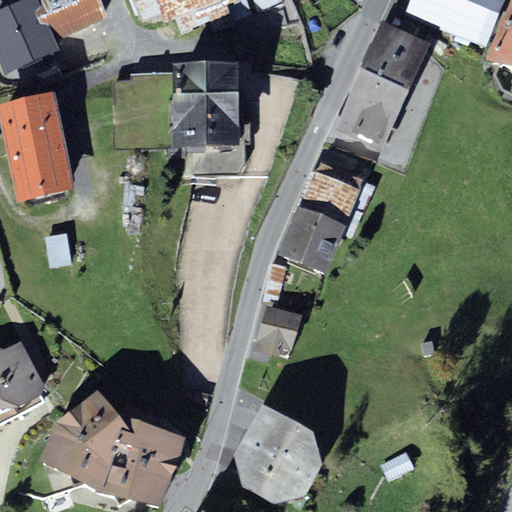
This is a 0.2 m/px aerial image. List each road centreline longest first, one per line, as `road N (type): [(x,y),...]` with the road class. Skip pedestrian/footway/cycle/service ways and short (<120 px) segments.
road 1 (residential): [(368,0),(266,218),(228,391),(184,511)]
road 2 (residential): [(260,100),(254,79),(236,69),(138,55),(116,0)]
